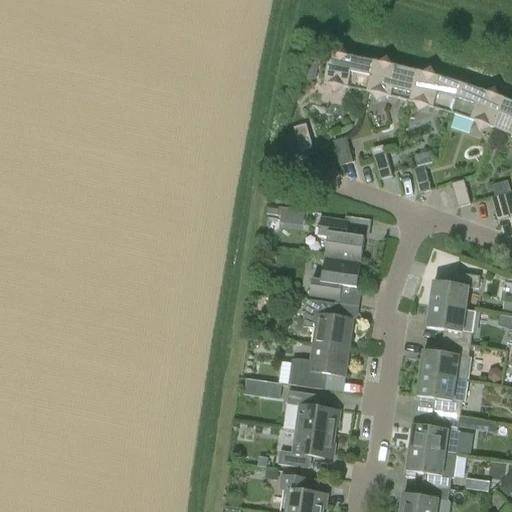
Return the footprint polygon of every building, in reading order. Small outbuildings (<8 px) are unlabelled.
[(335,94),(344,88),(367,93),(374,62),(348,57),(343,50),(335,55),(329,54),(324,85),(329,86),(335,94)] [(326,69),(328,57),(317,55),(314,67),(326,69)] [(386,97),(410,103),(418,72),(392,66),(387,58),(380,63),(374,62),(367,93),(372,94),(378,103),(386,97)] [(431,69),(423,74),(418,72),(410,103),(414,104),(420,113),(429,108),(452,115),(462,84),(436,77),(431,69)] [(452,115),(475,122),(480,132),(489,128),(493,129),(504,99),(499,97),(495,89),(487,93),(462,84),(452,115)] [(493,129),(511,136),(511,102),(504,99),(493,129)] [(306,125),(294,128),(300,153),(313,149),(306,125)] [(346,139),(334,143),(341,167),(353,163),(346,139)] [(386,153),(373,157),(380,181),(393,178),(386,153)] [(425,167),(412,171),(419,195),(432,192),(425,167)] [(464,181),(451,185),(458,209),(471,205),(464,181)] [(503,195),(490,199),(497,223),(510,219),(503,195)] [(267,215),(275,217),(276,208),(268,207),(267,215)] [(318,238),(328,240),(325,259),(361,264),(364,239),(347,237),(348,223),(321,219),(318,238)] [(310,297),(340,301),(342,288),(357,290),(361,264),(325,259),(322,281),(312,280),(310,297)] [(457,274),(455,286),(434,283),(430,306),(466,311),(469,289),(478,291),(480,278),(457,274)] [(511,297),(505,296),(502,314),(511,315),(511,297)] [(303,328),(316,330),(313,346),(348,351),(353,320),(333,317),(334,305),(307,301),(303,328)] [(427,329),(448,332),(447,344),(470,347),(475,312),(466,311),(430,306),(427,329)] [(445,355),(424,352),(420,375),(468,382),(471,359),(469,359),(470,347),(447,344),(445,355)] [(325,391),(327,376),(344,378),(348,351),(313,346),(311,362),(300,361),(292,361),(288,386),(325,391)] [(417,398),(438,401),(436,415),(460,419),(462,405),(464,405),(468,382),(420,375),(417,398)] [(243,380),(242,396),(279,399),(281,383),(243,380)] [(312,409),(314,396),(289,393),(283,429),(297,431),(336,437),(339,413),(312,409)] [(413,426),(410,450),(457,457),(460,433),(458,433),(459,429),(460,419),(436,415),(434,429),(413,426)] [(473,420),(460,419),(459,429),(471,431),(473,420)] [(304,469),(305,457),(333,460),(336,437),(297,431),(294,454),(280,452),(278,465),(304,469)] [(406,473),(428,476),(426,487),(450,491),(451,479),(454,479),(457,457),(410,450),(406,473)] [(265,469),(266,461),(258,460),(257,468),(265,469)] [(276,482),(277,474),(268,473),(266,481),(276,482)] [(325,510),(327,496),(308,494),(310,481),(282,477),(280,491),(285,491),(282,511),(322,511),(323,510),(325,510)] [(424,498),(403,495),(400,511),(449,511),(451,504),(449,502),(448,502),(450,491),(426,487),(424,498)]
